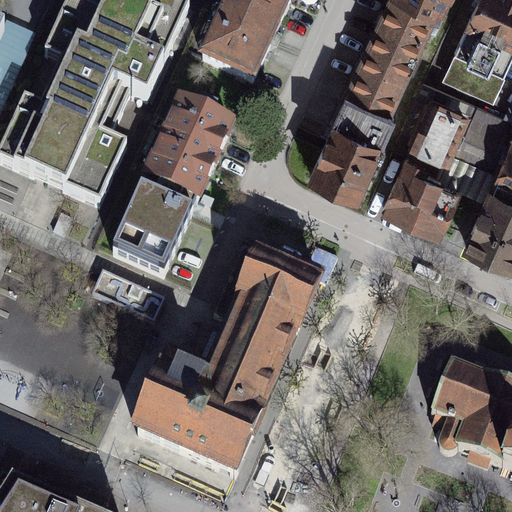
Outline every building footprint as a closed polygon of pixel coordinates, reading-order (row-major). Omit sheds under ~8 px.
[(17,120),(0,157),(0,165),(100,211),(127,149),(110,142),(131,97),(147,105),(190,11),(166,0),(149,0),(143,13),(114,0),(110,0),(103,18),(70,3),(53,42),(69,49),(34,127),(17,120)] [(233,0),(206,62),(256,84),(292,0),(233,0)] [(441,10),(419,0),(384,0),(347,86),(397,108),(441,10)] [(419,0),(441,10),(445,0),(419,0)] [(496,100),(511,67),(511,0),(473,0),(438,71),(496,100)] [(397,108),(347,86),(305,181),(355,203),(397,108)] [(442,96),(388,204),(434,227),(489,120),(442,96)] [(232,129),(181,107),(113,258),(164,280),(232,129)] [(511,113),(454,235),(511,264),(511,113)] [(209,381),(170,363),(163,379),(160,378),(149,404),(152,405),(138,437),(215,470),(214,472),(236,481),(237,480),(240,474),(238,473),(261,422),(259,421),(297,335),(298,336),(320,286),(244,253),(214,320),(232,328),(209,381)] [(165,302),(103,274),(92,298),(125,313),(155,326),(165,302)] [(436,419),(447,424),(439,444),(439,449),(441,454),(444,457),(448,458),(453,457),(456,455),(458,451),(511,472),(511,389),(457,368),(457,367),(452,365),(450,370),(433,413),(431,418),(436,420),(436,419)] [(402,511),(425,511),(439,473),(419,466),(402,511)] [(441,474),(427,511),(491,511),(498,494),(441,474)] [(71,511),(12,487),(0,506),(0,511),(71,511)]
